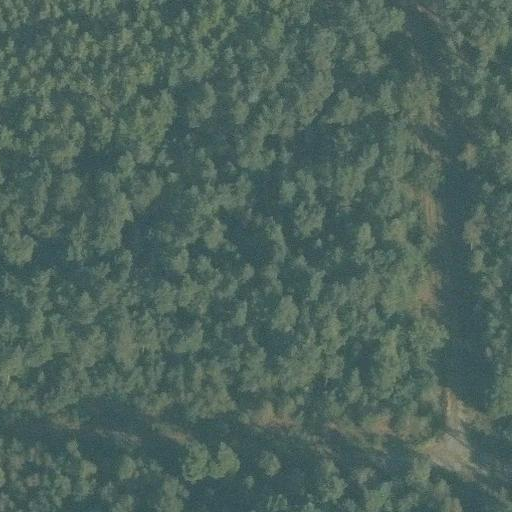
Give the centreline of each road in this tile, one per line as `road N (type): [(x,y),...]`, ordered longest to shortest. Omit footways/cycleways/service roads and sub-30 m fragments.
road 1 (track): [(465,462),(0,426)]
road 2 (track): [(403,0),(465,462)]
